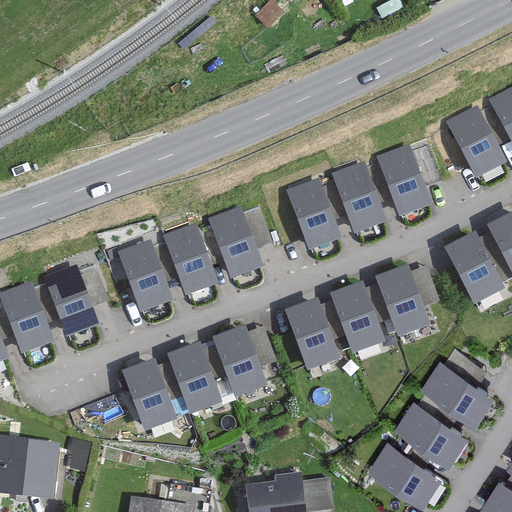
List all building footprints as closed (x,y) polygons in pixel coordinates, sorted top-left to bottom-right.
[(274,13),(265,4),(249,19),(258,28),(274,13)] [(511,156),(511,88),(484,103),(511,157),(511,156)] [(499,163),(472,109),(441,124),(468,179),(499,163)] [(427,183),(439,178),(425,138),(412,143),(427,183)] [(423,206),(401,149),(369,161),(391,218),(423,206)] [(379,223),(357,166),(325,178),(347,235),(379,223)] [(334,240),(312,183),(280,195),(302,253),(334,240)] [(266,232),(259,207),(247,210),(255,235),(266,232)] [(254,268),(232,211),(200,223),(222,280),(254,268)] [(511,281),(511,213),(481,228),(508,283),(511,281)] [(211,285),(189,228),(156,240),(178,297),(211,285)] [(496,289),(469,234),(437,250),(465,305),(496,289)] [(166,302),(143,245),(111,257),(133,314),(166,302)] [(91,323),(69,266),(37,278),(59,335),(91,323)] [(419,327),(397,270),(364,282),(386,339),(419,327)] [(47,340),(25,283),(0,292),(0,313),(15,352),(47,340)] [(375,344),(353,287),(321,299),(343,356),(375,344)] [(330,361),(308,304),(276,317),(298,374),(330,361)] [(258,387),(236,330),(203,342),(225,399),(258,387)] [(214,404),(192,346),(159,359),(181,416),(214,404)] [(485,395),(434,362),(415,391),(467,424),(485,395)] [(169,421),(147,364),(114,376),(136,433),(169,421)] [(460,434),(408,401),(390,430),(441,463),(460,434)] [(0,494),(48,499),(53,446),(0,440),(0,494)] [(434,475),(382,442),(364,471),(415,504),(434,475)] [(511,452),(501,469),(511,475),(511,452)] [(269,480),(270,485),(239,488),(241,511),(308,511),(327,510),(323,481),(295,484),(294,477),(269,480)] [(511,511),(511,489),(495,479),(476,508),(482,511),(511,511)] [(186,511),(187,509),(125,500),(123,511),(186,511)]
